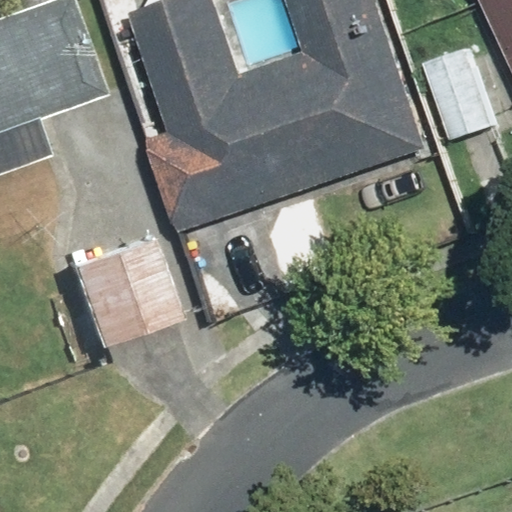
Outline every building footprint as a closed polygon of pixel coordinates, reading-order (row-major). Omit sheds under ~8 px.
[(57,0),(8,0),(0,3),(0,160),(27,150),(13,109),(87,83),(57,0)] [(147,134),(180,231),(429,148),(380,0),(288,0),(305,51),(252,68),(229,0),(148,0),(129,7),(169,127),(147,134)] [(511,0),(484,0),(511,58),(511,0)] [(500,120),(470,43),(421,62),(451,139),(500,120)] [(94,346),(180,312),(149,233),(63,267),(94,346)]
